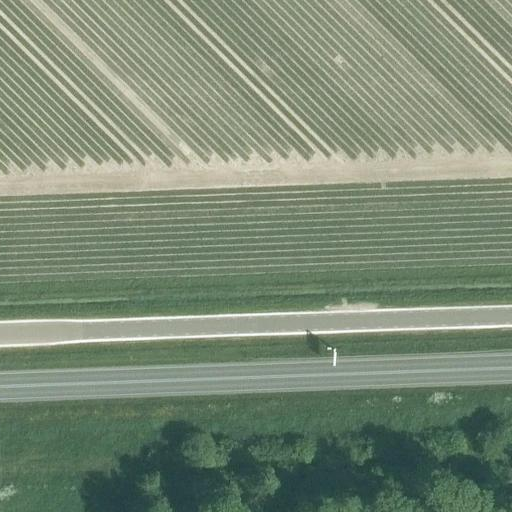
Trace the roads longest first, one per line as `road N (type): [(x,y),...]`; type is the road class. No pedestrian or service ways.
road 1 (trunk): [(511,367),(0,386)]
road 2 (unclassified): [(0,334),(511,316)]
